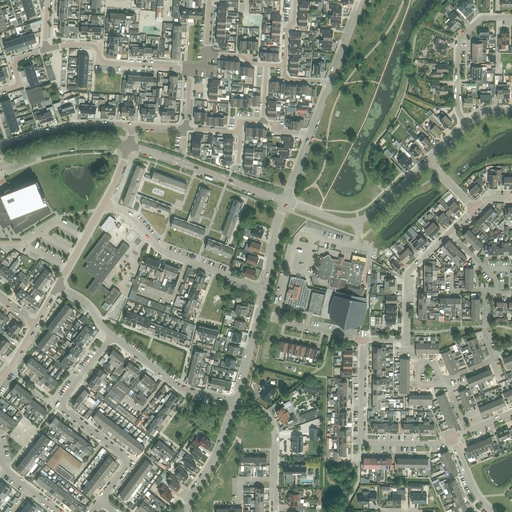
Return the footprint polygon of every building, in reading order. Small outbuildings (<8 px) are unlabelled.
[(195,10),(194,18),(201,19),(201,14),(204,14),(205,9),(203,8),(203,10),(202,10),(198,10),(198,6),(200,6),(201,3),(200,0),(195,0),(195,1),(195,5),(195,6),(195,10)] [(300,3),(300,9),(308,10),(308,6),(310,6),(310,1),(302,0),(302,3),(300,3)] [(472,11),(469,7),(474,3),(470,0),(465,0),(466,0),(464,2),(458,8),(466,16),(472,11)] [(219,6),(219,12),(228,12),(229,3),(221,3),(221,6),(219,6)] [(24,10),(21,11),(21,13),(34,9),(32,4),(23,7),(24,10)] [(333,15),(339,16),(341,16),(342,8),(339,8),(340,5),(330,5),(330,11),(333,11),(333,15)] [(106,17),(106,23),(109,23),(109,22),(112,22),(112,26),(114,26),(115,13),(110,12),(110,13),(107,13),(107,17),(106,17)] [(458,21),(461,18),(454,12),(450,15),(451,16),(450,17),(450,18),(450,19),(451,20),(449,22),(448,23),(449,24),(451,26),(450,27),(451,28),(454,31),(461,24),(458,21)] [(273,22),(281,23),(281,17),(280,17),(280,14),(272,13),(271,19),(273,19),(273,22)] [(94,15),(93,34),(100,35),(100,29),(104,29),(104,27),(100,27),(99,27),(98,25),(98,20),(97,20),(97,15),(94,15)] [(333,15),(330,15),(329,21),(332,21),(332,26),(341,26),(341,19),(339,18),(339,16),(333,15)] [(9,22),(0,24),(0,30),(4,29),(7,28),(6,26),(10,24),(9,22)] [(307,22),(299,22),(299,28),(300,28),(300,30),(308,31),(309,26),(307,26),(307,22)] [(173,32),(181,32),(182,26),(177,25),(177,24),(170,23),(170,28),(173,28),(173,32)] [(27,31),(31,43),(36,41),(33,33),(30,34),(29,31),(27,24),(25,25),(27,31)] [(324,39),(330,40),(332,40),(333,33),(330,33),(331,30),(321,29),(321,35),(324,35),(324,39)] [(487,40),(490,40),(495,40),(495,37),(493,37),(493,34),(489,34),(489,30),(484,30),(484,29),(479,29),(479,30),(479,37),(487,37),(487,40)] [(291,31),(291,38),(292,38),(292,39),(301,40),(301,32),(296,32),(292,31),(291,31)] [(502,38),(498,38),(498,48),(505,48),(505,44),(509,44),(509,33),(509,32),(505,31),(505,33),(502,33),(502,38)] [(9,34),(7,34),(11,49),(16,47),(14,40),(12,36),(9,36),(9,34)] [(19,34),(17,34),(17,35),(21,46),(26,44),(23,36),(20,37),(19,34)] [(238,43),(237,48),(240,48),(246,49),(247,40),(247,36),(244,36),(244,37),(241,37),(240,38),(240,43),(238,43)] [(447,50),(446,50),(448,46),(442,44),(444,40),(437,38),(434,45),(438,47),(437,51),(440,52),(440,53),(445,55),(447,50)] [(290,41),(290,46),(291,47),(300,47),(301,40),(292,39),(291,41),(290,41)] [(330,40),(324,39),(321,39),(320,45),(323,46),(323,50),(332,51),(332,43),(330,43),(330,40)] [(472,43),(472,49),(482,49),(487,49),(487,40),(480,40),(480,43),(473,43),(472,43)] [(220,42),(219,48),(221,48),(221,51),(229,51),(229,46),(228,46),(228,42),(220,42)] [(138,55),(138,47),(138,44),(130,44),(130,51),(132,51),(131,55),(138,55)] [(290,48),(290,54),(293,54),(300,55),(301,55),(302,55),(302,49),(300,49),(300,47),(291,47),(291,48),(290,48)] [(291,57),(290,63),(299,63),(299,60),(300,60),(301,55),(293,54),(293,57),(291,57)] [(318,61),(318,65),(314,64),(313,68),(313,73),(321,73),(321,71),(324,71),(325,62),(318,61)] [(448,72),(448,64),(437,64),(437,72),(434,72),(433,76),(441,76),(441,72),(448,72)] [(0,80),(5,79),(5,78),(9,77),(8,75),(5,67),(1,68),(2,70),(0,70),(0,80)] [(246,67),(245,75),(249,75),(249,76),(254,77),(254,69),(252,69),(252,67),(246,67)] [(38,70),(37,68),(25,72),(27,77),(36,74),(35,71),(38,70)] [(487,73),(471,73),(471,79),(472,79),(472,80),(479,80),(479,83),(487,83),(487,73)] [(133,89),(134,75),(128,75),(127,80),(123,80),(122,88),(122,93),(125,94),(125,88),(129,88),(133,89)] [(153,77),(147,76),(146,89),(150,90),(150,85),(153,85),(156,85),(156,79),(153,79),(153,77)] [(41,80),(40,78),(28,81),(30,87),(39,84),(38,81),(41,80)] [(218,89),(218,85),(220,85),(220,80),(212,79),(212,82),(210,82),(210,88),(218,89)] [(270,82),(269,92),(271,92),(271,90),(274,90),(274,91),(278,92),(278,89),(279,83),(279,81),(273,81),(273,82),(270,82)] [(507,84),(503,84),(503,99),(509,99),(509,98),(509,91),(511,91),(511,81),(507,82),(507,84)] [(445,94),(448,94),(448,86),(439,86),(439,82),(432,82),(431,88),(437,88),(437,94),(445,94)] [(472,102),(476,102),(476,83),(468,83),(468,87),(472,87),(472,90),(471,90),(471,91),(472,91),(472,94),(468,94),(468,98),(464,98),(464,105),(465,105),(465,107),(469,107),(469,105),(472,105),(472,102)] [(494,84),(494,89),(494,91),(497,91),(497,97),(497,99),(503,99),(503,84),(494,84)] [(302,93),(302,96),(306,96),(305,98),(311,99),(311,96),(315,96),(315,90),(311,89),(312,87),(311,87),(309,87),(309,85),(303,85),(303,86),(302,93)] [(45,100),(42,91),(40,86),(26,90),(31,105),(45,100)] [(494,96),(494,91),(494,89),(490,89),(490,91),(487,91),(487,94),(480,94),(480,101),(490,101),(491,96),(494,96)] [(243,98),(243,106),(249,107),(249,105),(252,105),(252,97),(253,95),(253,93),(249,93),(249,97),(247,97),(247,99),(243,98)] [(252,97),(252,105),(260,106),(260,95),(253,95),(252,97)] [(78,103),(79,98),(79,96),(74,97),(67,99),(68,102),(64,103),(68,114),(75,112),(72,105),(76,104),(78,103)] [(148,103),(148,117),(154,117),(154,111),(158,111),(158,105),(159,97),(156,97),(155,104),(152,104),(148,103)] [(79,98),(78,103),(78,105),(81,106),(81,112),(88,113),(88,105),(84,105),(85,99),(79,98)] [(168,105),(167,118),(174,119),(174,110),(172,110),(172,105),(171,105),(172,101),(176,102),(176,99),(169,98),(168,105)] [(88,105),(88,113),(88,114),(92,114),(92,113),(95,113),(95,106),(98,107),(98,100),(92,99),(92,105),(88,105)] [(98,100),(98,107),(101,107),(101,114),(107,114),(108,106),(104,106),(105,100),(98,100)] [(115,115),(115,108),(118,108),(118,102),(118,101),(112,100),(112,106),(108,106),(107,114),(115,115)] [(61,116),(68,114),(64,103),(61,104),(60,102),(53,104),(55,111),(59,110),(61,116)] [(15,103),(2,107),(4,112),(13,109),(12,106),(15,105),(15,103)] [(47,112),(44,113),(46,121),(53,119),(52,115),(55,114),(52,107),(46,108),(47,112)] [(46,121),(44,113),(40,115),(39,111),(33,113),(35,120),(36,120),(38,119),(40,123),(46,121)] [(433,113),(430,115),(440,124),(442,122),(447,127),(452,122),(451,122),(452,121),(449,118),(449,119),(442,112),(437,117),(433,112),(433,113)] [(18,113),(6,117),(7,121),(16,119),(15,116),(18,115),(18,113)] [(219,117),(218,125),(224,125),(224,124),(227,124),(228,116),(222,115),(223,113),(219,113),(219,117)] [(440,124),(430,115),(428,117),(432,122),(430,124),(433,127),(428,131),(433,136),(433,135),(435,136),(436,135),(437,136),(442,132),(437,127),(440,124)] [(294,129),(295,121),(291,120),(291,119),(286,118),(285,126),(288,127),(288,128),(294,129)] [(295,121),(294,129),(300,129),(300,127),(303,127),(304,119),(298,119),(298,121),(295,121)] [(21,123),(9,126),(10,131),(19,129),(18,125),(21,124),(21,123)] [(406,131),(416,140),(418,138),(417,138),(418,138),(412,132),(413,131),(410,127),(406,131)] [(264,128),(259,128),(258,136),(261,136),(261,138),(266,138),(267,130),(264,130),(264,128)] [(193,143),(201,143),(201,140),(203,140),(203,134),(195,134),(195,137),(193,136),(193,143)] [(418,138),(416,140),(422,147),(424,145),(426,147),(431,142),(425,137),(422,134),(418,138),(417,138),(418,138)] [(285,147),(288,147),(290,147),(290,148),(293,148),(294,140),(292,140),(292,137),(283,137),(282,143),(285,143),(285,147)] [(395,146),(396,147),(399,149),(399,148),(402,146),(396,140),(393,143),(395,146)] [(417,156),(422,151),(420,149),(422,147),(416,140),(413,143),(413,142),(406,149),(414,157),(416,155),(417,156)] [(400,153),(402,156),(398,161),(402,165),(403,164),(406,166),(406,165),(407,166),(412,161),(407,156),(409,154),(402,146),(399,148),(402,151),(400,153)] [(285,147),(278,147),(278,153),(281,153),(281,157),(283,157),(286,157),(286,158),(289,158),(290,150),(288,150),(289,148),(288,148),(288,147),(285,147)] [(384,152),(389,158),(392,155),(387,149),(384,152)] [(220,159),(220,164),(230,165),(230,162),(232,162),(232,156),(224,156),(224,159),(220,159)] [(281,157),(274,157),(274,163),(277,163),(276,167),(285,168),(285,160),(284,160),(283,160),(283,158),(283,157),(281,157)] [(135,171),(144,175),(146,168),(137,165),(135,171)] [(245,166),(244,172),(247,172),(247,174),(257,175),(257,167),(245,166)] [(497,180),(500,180),(500,169),(494,169),(494,174),(489,174),(489,185),(490,185),(490,186),(493,186),(493,185),(497,185),(497,180)] [(144,175),(135,171),(132,178),(141,181),(144,175)] [(162,174),(156,172),(153,181),(159,183),(162,174)] [(169,177),(162,174),(159,183),(165,186),(169,177)] [(510,185),(510,177),(507,177),(507,175),(501,175),(501,181),(504,181),(504,185),(510,185)] [(175,179),(169,177),(165,186),(172,188),(175,179)] [(485,184),(479,177),(473,183),(476,185),(472,189),(471,188),(469,191),(469,192),(475,197),(482,190),(480,188),(485,184)] [(1,198),(0,198),(0,224),(2,229),(12,223),(13,225),(11,226),(15,234),(50,212),(46,205),(44,206),(43,204),(46,202),(44,196),(45,195),(38,178),(10,191),(12,196),(11,196),(7,198),(6,198),(4,199),(3,197),(4,197),(3,196),(1,198)] [(141,181),(132,178),(130,184),(139,187),(141,181)] [(175,179),(172,188),(178,190),(181,181),(175,179)] [(187,184),(181,181),(178,190),(184,193),(187,184)] [(130,184),(128,190),(137,193),(139,187),(130,184)] [(200,186),(198,193),(207,196),(209,190),(205,188),(200,186)] [(128,190),(125,196),(134,200),(137,193),(128,190)] [(198,193),(195,199),(204,203),(207,196),(198,193)] [(169,215),(172,207),(145,197),(143,196),(138,194),(137,199),(142,201),(141,201),(143,201),(141,206),(147,208),(146,208),(149,209),(149,208),(169,215)] [(134,200),(125,196),(123,203),(132,206),(134,200)] [(204,203),(195,199),(193,206),(202,209),(204,203)] [(232,206),(241,209),(244,203),(239,201),(235,199),(232,206)] [(448,206),(445,208),(453,216),(456,212),(456,211),(460,207),(454,201),(449,207),(448,206)] [(453,216),(445,208),(440,203),(437,206),(443,212),(438,218),(443,223),(448,219),(449,220),(453,216)] [(195,215),(199,217),(200,215),(202,209),(193,206),(190,214),(195,215)] [(232,206),(230,212),(239,215),(241,209),(232,206)] [(487,211),(496,220),(498,218),(500,216),(499,215),(501,213),(496,208),(494,210),(491,207),(487,211)] [(487,211),(484,215),(492,223),(494,221),(495,223),(497,221),(496,220),(487,211)] [(239,215),(230,212),(228,218),(237,222),(239,215)] [(110,215),(100,227),(106,232),(108,230),(110,231),(116,223),(114,222),(116,220),(110,215)] [(480,218),(489,227),(490,228),(492,227),(490,225),(492,223),(484,215),(480,218)] [(203,237),(206,229),(174,217),(171,226),(203,237)] [(228,218),(225,225),(234,228),(237,222),(228,218)] [(480,218),(476,222),(477,222),(479,225),(485,231),(489,227),(480,218)] [(428,221),(426,223),(427,224),(435,233),(440,228),(433,222),(431,224),(429,222),(428,221)] [(426,223),(424,225),(424,226),(427,228),(424,230),(431,237),(435,233),(427,224),(426,223)] [(225,225),(223,231),(232,234),(234,228),(225,225)] [(463,235),(466,239),(474,231),(476,229),(477,228),(476,226),(470,231),(468,229),(463,235)] [(244,231),(242,235),(244,235),(245,235),(248,237),(253,239),(254,235),(258,236),(261,238),(262,234),(263,234),(264,232),(263,232),(264,230),(260,229),(254,227),(253,231),(245,228),(244,231)] [(410,232),(409,232),(410,232),(413,236),(414,237),(417,235),(417,234),(418,234),(413,229),(412,229),(411,230),(410,232)] [(225,243),(228,244),(232,234),(223,231),(222,233),(227,234),(226,236),(228,236),(225,243)] [(474,235),(476,233),(474,231),(466,239),(470,242),(476,237),(474,235)] [(111,237),(105,233),(84,260),(88,263),(84,268),(96,278),(86,290),(92,295),(97,289),(107,296),(104,299),(108,302),(111,304),(120,292),(114,287),(110,292),(101,284),(130,247),(123,242),(117,250),(108,242),(111,237)] [(414,237),(422,245),(427,241),(421,235),(419,237),(417,235),(414,237)] [(477,238),(476,237),(470,242),(473,246),(481,238),(480,236),(477,238)] [(418,250),(422,245),(414,237),(409,242),(411,245),(412,244),(418,250)] [(483,240),(481,238),(473,246),(477,250),(483,244),(481,242),(483,240)] [(209,239),(206,247),(231,257),(234,248),(209,239)] [(444,252),(452,243),(449,240),(443,245),(440,248),(444,252)] [(246,243),(244,249),(246,250),(250,251),(251,249),(252,249),(254,250),(259,251),(260,247),(261,246),(261,245),(256,243),(252,241),(250,245),(246,244),(246,243)] [(494,254),(494,242),(494,241),(491,241),(491,242),(490,242),(488,243),(488,245),(485,245),(484,252),(488,252),(488,254),(494,254)] [(452,243),(444,252),(441,254),(443,256),(446,254),(447,255),(450,253),(456,247),(452,243)] [(410,259),(409,258),(401,250),(400,249),(399,247),(397,250),(401,254),(399,256),(405,262),(406,261),(407,262),(410,259)] [(409,258),(414,253),(408,247),(406,250),(404,247),(401,250),(409,258)] [(450,253),(447,255),(451,259),(460,251),(456,247),(450,253)] [(250,251),(246,250),(244,256),(248,257),(247,261),(256,264),(258,258),(251,255),(252,252),(250,251)] [(453,261),(454,263),(457,260),(463,254),(460,251),(451,259),(449,261),(450,263),(453,261)] [(351,263),(331,258),(329,255),(328,254),(324,257),(321,256),(319,263),(315,266),(318,270),(316,277),(320,278),(321,280),(324,281),(327,279),(329,280),(329,284),(330,287),(335,288),(335,291),(337,291),(336,295),(335,295),(331,306),(330,317),(341,321),(341,323),(349,325),(350,323),(361,324),(362,324),(366,313),(367,302),(366,302),(365,302),(366,298),(363,297),(365,287),(360,286),(365,262),(352,259),(351,263)] [(457,260),(454,263),(456,265),(454,267),(456,269),(467,258),(463,254),(457,260)] [(401,266),(397,263),(400,261),(394,255),(390,259),(392,262),(390,264),(397,271),(399,269),(398,268),(401,266)] [(149,271),(153,259),(147,257),(144,264),(148,265),(146,270),(149,271)] [(0,273),(4,276),(8,270),(5,267),(9,263),(4,259),(0,264),(2,266),(0,269),(0,273)] [(153,259),(149,271),(152,272),(153,270),(157,271),(160,262),(160,261),(156,259),(156,260),(153,259)] [(8,270),(4,276),(4,277),(8,280),(9,280),(14,274),(11,271),(17,263),(15,261),(8,270)] [(425,265),(425,270),(437,270),(439,270),(439,267),(435,267),(435,265),(436,265),(436,261),(428,261),(427,263),(427,265),(425,265)] [(40,263),(39,262),(34,268),(41,274),(42,273),(48,278),(52,273),(52,272),(50,271),(50,272),(45,268),(43,271),(38,267),(41,263),(40,263)] [(244,274),(251,276),(250,277),(252,278),(253,277),(254,277),(256,271),(248,268),(249,265),(243,263),(241,269),(246,270),(244,274)] [(165,264),(163,271),(166,273),(165,277),(165,278),(167,279),(168,278),(169,274),(172,266),(165,264)] [(172,266),(169,274),(172,275),(176,276),(178,268),(172,266)] [(17,276),(14,274),(9,280),(15,284),(19,279),(21,281),(26,275),(21,271),(17,276)] [(199,271),(196,280),(203,283),(204,281),(205,281),(206,277),(204,276),(205,273),(199,271)] [(42,273),(41,274),(39,276),(36,274),(34,276),(35,277),(44,284),(48,278),(42,273)] [(134,284),(132,290),(137,292),(141,283),(143,277),(140,276),(137,275),(135,279),(134,284)] [(385,285),(396,285),(396,280),(395,280),(395,278),(389,278),(389,275),(381,275),(381,281),(385,281),(385,285)] [(302,279),(295,277),(291,276),(288,288),(289,288),(288,291),(287,291),(285,303),(289,303),(288,307),(296,309),(296,305),(307,307),(306,311),(321,315),(323,307),(326,292),(311,289),(308,288),(305,284),(306,280),(302,279)] [(35,277),(33,280),(32,279),(30,281),(40,289),(44,284),(35,277)] [(196,280),(190,278),(189,281),(194,283),(193,286),(201,289),(203,283),(196,280)] [(21,299),(26,293),(23,290),(27,285),(26,284),(27,282),(24,279),(22,282),(17,288),(19,290),(15,295),(21,299)] [(396,285),(385,285),(385,288),(381,288),(381,294),(388,294),(389,291),(395,291),(395,289),(396,289),(396,285)] [(189,288),(188,291),(199,295),(201,289),(193,286),(192,289),(189,288)] [(26,293),(21,299),(21,300),(22,301),(23,301),(26,304),(37,290),(35,288),(29,295),(26,293)] [(37,290),(26,304),(32,308),(37,302),(33,299),(37,294),(40,297),(43,294),(37,290)] [(137,292),(132,290),(129,298),(128,299),(134,301),(136,295),(137,292)] [(199,295),(188,291),(187,294),(190,295),(189,298),(196,301),(199,295)] [(378,299),(378,297),(370,296),(370,308),(372,309),(372,299),(378,299)] [(386,303),(383,303),(383,311),(387,311),(397,311),(398,311),(398,309),(397,308),(397,305),(395,305),(393,305),(393,303),(395,303),(397,303),(397,296),(386,296),(386,303)] [(196,301),(189,298),(187,302),(185,300),(184,303),(186,304),(194,307),(195,305),(196,305),(197,301),(196,301)] [(506,312),(506,304),(503,304),(503,301),(501,301),(501,300),(496,300),(496,310),(500,310),(500,312),(506,312)] [(66,303),(63,307),(73,315),(74,313),(71,311),(73,309),(66,303)] [(186,304),(184,310),(192,313),(194,307),(186,304)] [(227,310),(226,314),(232,316),(237,317),(237,316),(237,314),(245,315),(246,312),(247,311),(248,307),(248,306),(238,304),(236,311),(232,310),(231,311),(227,310)] [(165,306),(163,312),(169,314),(172,307),(170,306),(166,305),(165,306)] [(59,311),(67,317),(69,315),(71,317),(73,315),(63,307),(59,311)] [(133,313),(130,312),(131,308),(128,307),(127,310),(124,318),(130,321),(133,313)] [(147,312),(145,317),(142,325),(148,327),(151,320),(148,318),(149,315),(150,312),(152,309),(149,308),(147,312)] [(133,313),(130,321),(136,323),(139,315),(136,314),(137,310),(135,309),(134,309),(133,313)] [(192,313),(184,310),(183,314),(178,312),(177,315),(182,317),(189,319),(192,313)] [(59,311),(56,315),(66,323),(68,322),(65,319),(67,317),(59,311)] [(139,315),(136,323),(142,325),(145,317),(142,316),(143,313),(140,312),(140,311),(139,315)] [(56,315),(53,319),(61,325),(62,323),(65,325),(66,323),(56,315)] [(83,315),(79,320),(85,325),(83,327),(81,325),(79,327),(90,335),(93,331),(91,329),(88,327),(90,324),(85,320),(86,318),(83,315)] [(232,316),(231,321),(235,322),(234,326),(244,329),(246,322),(238,320),(239,317),(237,316),(237,317),(232,316)] [(396,323),(396,317),(386,317),(383,317),(383,326),(389,326),(389,323),(396,323)] [(148,327),(148,329),(154,331),(157,324),(153,323),(155,319),(152,318),(151,320),(148,327)] [(53,319),(50,323),(60,331),(62,330),(59,327),(61,325),(53,319)] [(157,324),(154,331),(160,334),(163,326),(159,325),(161,321),(158,320),(157,324)] [(184,325),(181,333),(178,340),(184,343),(187,335),(184,334),(188,322),(185,321),(184,325)] [(14,322),(10,327),(17,333),(19,330),(20,331),(22,328),(21,328),(14,322)] [(164,322),(163,326),(160,334),(166,336),(169,328),(165,327),(167,324),(164,322)] [(60,331),(50,323),(46,328),(49,330),(49,329),(54,333),(56,331),(59,333),(60,331)] [(170,325),(169,328),(166,336),(172,338),(175,331),(172,329),(173,326),(170,325)] [(199,326),(198,333),(201,334),(200,339),(203,340),(204,335),(206,327),(199,326)] [(5,331),(3,334),(9,338),(11,336),(13,338),(14,338),(16,336),(15,335),(17,333),(10,327),(8,330),(7,329),(5,331)] [(79,327),(78,329),(81,331),(79,333),(86,339),(90,335),(79,327)] [(175,331),(172,338),(178,340),(181,333),(178,332),(179,328),(176,327),(175,331)] [(212,329),(206,327),(204,335),(208,336),(206,341),(209,341),(212,329)] [(49,329),(49,330),(46,333),(56,341),(58,339),(55,337),(57,335),(54,333),(49,329)] [(212,329),(209,341),(212,342),(214,337),(217,338),(219,330),(212,329)] [(226,341),(232,342),(233,339),(241,341),(242,335),(233,332),(232,337),(227,336),(226,341)] [(46,333),(43,337),(50,343),(52,341),(55,343),(56,341),(46,333)] [(86,339),(79,333),(77,335),(74,333),(73,335),(83,343),(86,339)] [(3,337),(0,340),(0,343),(6,348),(8,345),(8,346),(10,343),(7,341),(9,338),(3,334),(1,336),(3,337)] [(73,335),(72,337),(74,339),(73,341),(77,345),(80,347),(83,343),(73,335)] [(469,345),(478,342),(476,337),(470,339),(469,336),(463,339),(465,344),(468,343),(469,345)] [(50,343),(43,337),(40,341),(50,349),(51,348),(51,347),(49,345),(50,343)] [(67,340),(66,342),(69,345),(80,353),(83,349),(80,347),(77,345),(73,341),(72,341),(71,343),(70,343),(67,340)] [(50,349),(40,341),(37,345),(44,351),(46,349),(48,351),(53,355),(54,353),(50,349)] [(232,342),(226,341),(225,346),(229,347),(228,351),(238,354),(239,347),(232,345),(232,342)] [(286,351),(288,342),(282,341),(281,344),(278,343),(277,350),(280,351),(280,350),(286,351)] [(469,345),(464,347),(465,350),(467,349),(469,352),(471,351),(480,347),(478,342),(469,345)] [(300,345),(294,344),(291,355),(292,355),(297,356),(298,353),(300,345)] [(69,345),(68,347),(71,349),(69,351),(76,357),(80,353),(69,345)] [(306,346),(304,355),(303,357),(306,358),(307,355),(309,356),(311,347),(306,346)] [(338,348),(338,356),(341,356),(352,356),(352,350),(350,350),(350,347),(341,346),(341,348),(338,348)] [(311,347),(309,356),(312,357),(312,358),(313,359),(314,359),(318,360),(320,352),(317,351),(317,349),(311,347)] [(471,351),(473,353),(468,355),(469,358),(474,356),(482,352),(480,347),(471,351)] [(103,362),(102,365),(107,369),(111,364),(119,354),(113,349),(110,353),(107,351),(105,354),(108,356),(111,358),(108,361),(108,362),(106,365),(103,362)] [(450,350),(441,353),(443,359),(455,354),(455,352),(451,353),(450,350)] [(76,357),(69,351),(67,353),(64,351),(63,353),(73,361),(76,357)] [(474,356),(475,358),(472,360),(474,365),(480,362),(478,360),(485,357),(482,352),(474,356)] [(70,365),(73,361),(63,353),(62,355),(64,357),(63,359),(70,365)] [(119,354),(111,364),(113,366),(116,368),(119,365),(119,364),(124,358),(119,354)] [(455,354),(443,359),(445,364),(454,360),(453,357),(456,356),(455,354)] [(29,368),(37,357),(35,356),(33,359),(31,357),(25,364),(29,368)] [(511,368),(511,367),(508,356),(503,358),(507,369),(510,367),(510,369),(511,368)] [(39,359),(37,357),(29,368),(33,371),(39,363),(37,362),(39,359)] [(222,360),(220,366),(227,368),(227,364),(235,366),(237,359),(227,357),(226,361),(222,360)] [(70,365),(63,359),(61,361),(58,359),(57,361),(67,369),(70,365)] [(454,361),(445,364),(447,369),(460,364),(459,363),(456,364),(454,361)] [(33,371),(37,374),(45,364),(43,362),(43,363),(41,365),(39,363),(33,371)] [(127,376),(134,366),(129,362),(124,368),(127,370),(121,377),(124,379),(127,376)] [(41,377),(47,370),(47,369),(45,368),(47,365),(45,364),(37,374),(41,377)] [(457,368),(460,366),(460,364),(447,369),(450,375),(459,371),(457,368)] [(140,370),(134,366),(127,376),(129,378),(132,374),(135,377),(140,370)] [(382,368),(373,367),(373,373),(377,373),(377,376),(386,376),(386,373),(386,370),(382,370),(382,368)] [(100,369),(96,374),(106,382),(108,380),(105,378),(109,372),(104,368),(102,371),(100,369)] [(352,368),(343,368),(343,371),(341,371),(341,377),(349,377),(350,374),(352,374),(352,368)] [(47,370),(41,377),(39,379),(43,383),(49,375),(47,373),(49,371),(47,369),(47,370)] [(490,381),(486,371),(481,373),(484,380),(486,379),(488,382),(490,381)] [(219,379),(217,387),(223,389),(225,380),(222,379),(223,374),(220,373),(219,378),(219,379)] [(49,375),(43,383),(47,386),(55,375),(54,374),(51,377),(49,375)] [(96,374),(92,379),(99,385),(100,385),(102,382),(104,384),(106,382),(96,374)] [(136,379),(133,384),(135,386),(137,384),(142,388),(150,378),(145,374),(143,376),(139,381),(137,380),(136,379)] [(219,379),(219,378),(215,378),(216,374),(213,374),(210,385),(217,387),(219,379)] [(55,375),(47,386),(51,389),(57,381),(55,380),(57,377),(55,375)] [(198,377),(190,375),(188,380),(189,380),(188,383),(193,384),(193,381),(199,383),(200,380),(197,380),(198,377)] [(225,380),(223,389),(230,390),(230,389),(231,389),(231,387),(230,387),(232,382),(228,381),(229,375),(226,375),(225,380)] [(476,375),(472,377),(475,384),(477,383),(478,386),(481,385),(476,375)] [(140,391),(137,394),(138,395),(143,398),(145,396),(142,394),(145,390),(148,386),(151,389),(154,391),(157,387),(154,385),(156,383),(150,378),(142,388),(140,391)] [(335,384),(335,387),(338,388),(347,388),(347,381),(342,381),(341,381),(341,379),(341,378),(335,378),(335,384)] [(99,385),(92,379),(88,384),(97,391),(98,391),(100,389),(102,387),(100,385),(99,385)] [(118,379),(110,389),(122,399),(126,394),(130,389),(130,388),(118,379)] [(261,396),(268,401),(276,390),(269,385),(264,382),(260,386),(265,390),(261,396)] [(12,397),(20,386),(16,383),(10,391),(13,392),(11,395),(12,397)] [(304,384),(303,390),(313,393),(318,394),(319,388),(304,384)] [(20,386),(12,397),(14,398),(16,395),(19,397),(24,389),(20,386)] [(511,397),(511,395),(510,390),(507,391),(506,388),(504,389),(505,392),(502,393),(505,401),(511,397)] [(21,399),(19,401),(21,403),(28,393),(24,389),(19,397),(21,399)] [(84,389),(80,394),(90,402),(96,406),(99,401),(101,399),(96,395),(94,397),(97,399),(95,401),(89,396),(91,394),(84,389)] [(122,399),(110,389),(103,399),(115,409),(118,404),(122,399)] [(132,390),(130,389),(126,394),(142,406),(146,401),(143,398),(137,394),(132,390)] [(167,394),(165,396),(175,403),(179,398),(170,392),(168,395),(167,394)] [(470,392),(460,396),(462,400),(470,396),(469,395),(471,394),(470,392)] [(28,393),(21,403),(22,404),(24,401),(27,403),(31,398),(32,396),(28,393)] [(435,403),(447,398),(445,393),(442,394),(439,395),(436,396),(437,400),(434,401),(435,403)] [(80,394),(76,399),(82,404),(83,404),(84,402),(91,407),(90,408),(92,410),(96,406),(90,402),(80,394)] [(165,399),(162,403),(171,409),(171,408),(175,403),(165,396),(163,398),(165,399)] [(496,396),(501,407),(506,405),(502,397),(500,398),(499,396),(498,396),(496,396)] [(27,403),(25,405),(27,407),(25,410),(27,411),(35,401),(31,398),(27,403)] [(449,403),(447,398),(435,403),(436,405),(439,404),(440,407),(449,403)] [(76,399),(72,405),(81,412),(83,409),(85,410),(87,408),(82,404),(76,399)] [(347,400),(338,399),(338,402),(335,402),(335,409),(340,409),(341,406),(347,406),(347,400)] [(474,401),(474,399),(463,404),(465,408),(473,404),(472,402),(474,401)] [(489,399),(487,400),(491,411),(496,409),(493,401),(490,402),(489,399)] [(35,401),(27,411),(27,412),(28,413),(31,410),(33,412),(39,404),(35,401)] [(288,427),(297,422),(294,415),(290,416),(287,411),(286,412),(284,408),(286,408),(292,405),(289,401),(284,404),(285,406),(279,409),(275,411),(278,417),(279,416),(283,424),(285,422),(287,427),(288,427)] [(159,404),(157,406),(167,414),(171,409),(162,403),(161,405),(159,404)] [(449,403),(440,407),(442,411),(439,412),(439,414),(451,409),(449,403)] [(487,413),(483,405),(481,406),(480,403),(477,404),(482,415),(487,413)] [(43,407),(39,404),(33,412),(35,414),(33,416),(35,418),(43,407)] [(128,411),(118,404),(115,409),(124,416),(128,411)] [(167,414),(157,406),(156,409),(160,411),(158,414),(164,419),(167,414)] [(35,418),(36,419),(39,416),(41,418),(47,410),(43,407),(35,418)] [(299,415),(302,422),(319,416),(317,409),(299,415)] [(335,409),(335,418),(346,418),(347,412),(340,412),(340,409),(335,409)] [(451,409),(439,414),(440,416),(443,414),(445,418),(453,414),(451,409)] [(98,410),(92,417),(96,421),(102,413),(98,410)] [(0,421),(2,423),(10,413),(8,411),(6,414),(4,412),(0,417),(0,421)] [(137,418),(128,411),(124,416),(133,423),(137,418)] [(6,426),(12,418),(10,417),(12,414),(10,413),(2,423),(6,426)] [(102,413),(96,421),(101,424),(107,417),(102,413)] [(164,419),(158,414),(156,417),(152,414),(150,417),(160,424),(164,419)] [(453,414),(445,418),(446,421),(443,422),(444,424),(456,419),(453,414)] [(146,421),(146,422),(156,429),(160,424),(150,417),(148,415),(146,418),(148,419),(146,421)] [(12,418),(6,426),(10,429),(16,422),(18,419),(17,417),(15,416),(14,416),(12,418)] [(53,428),(59,420),(55,417),(49,424),(53,428)] [(107,417),(101,424),(105,427),(111,420),(107,417)] [(335,418),(335,427),(340,427),(340,424),(346,424),(346,418),(335,418)] [(456,419),(444,424),(444,426),(447,425),(449,428),(458,425),(456,419)] [(53,428),(51,430),(54,432),(56,430),(57,431),(63,423),(59,420),(53,428)] [(111,420),(105,427),(109,431),(115,423),(111,420)] [(146,422),(143,425),(147,428),(146,430),(152,434),(156,429),(146,422)] [(57,431),(56,432),(58,433),(59,432),(61,434),(67,427),(63,423),(57,431)] [(115,423),(109,431),(113,434),(119,426),(115,423)] [(119,426),(113,434),(117,437),(123,430),(119,426)] [(67,427),(61,434),(60,436),(64,440),(66,437),(71,430),(67,427)] [(340,427),(335,427),(334,436),(337,436),(346,436),(346,430),(340,430),(340,427)] [(504,430),(503,431),(506,438),(509,437),(510,439),(511,438),(511,431),(510,433),(508,428),(507,428),(504,429),(504,430)] [(71,430),(66,437),(70,441),(76,433),(71,430)] [(123,430),(117,437),(122,440),(127,433),(123,430)] [(506,438),(503,431),(501,431),(500,431),(498,432),(497,433),(499,437),(496,439),(499,446),(505,443),(503,440),(506,438)] [(76,433),(70,441),(71,442),(71,443),(69,446),(71,448),(74,444),(80,436),(76,433)] [(127,433),(122,440),(126,444),(131,436),(128,433),(127,433)] [(42,434),(39,438),(47,444),(50,440),(42,434)] [(84,440),(80,436),(74,444),(78,447),(84,440)] [(131,436),(126,444),(130,447),(136,439),(132,436),(131,436)] [(196,436),(192,441),(199,446),(200,444),(206,448),(211,442),(203,436),(200,440),(196,436)] [(293,436),(292,450),(302,451),(302,436),(293,436)] [(486,439),(489,446),(492,445),(494,450),(494,451),(499,449),(497,442),(494,443),(491,437),(486,439)] [(39,438),(36,442),(43,448),(46,450),(49,446),(47,444),(39,438)] [(136,439),(130,447),(134,450),(140,443),(136,439)] [(76,450),(74,453),(73,454),(74,455),(77,458),(78,456),(76,454),(78,452),(80,449),(82,450),(88,443),(84,440),(78,447),(76,450)] [(156,454),(164,444),(159,440),(151,450),(154,452),(149,458),(152,460),(154,457),(156,454)] [(199,446),(192,441),(186,449),(198,459),(198,458),(199,459),(200,457),(202,453),(197,449),(199,446)] [(486,451),(481,441),(477,443),(480,450),(481,453),(486,451)] [(36,442),(32,447),(40,453),(40,452),(43,448),(36,442)] [(82,450),(80,454),(83,456),(84,457),(86,454),(87,454),(89,451),(92,453),(95,449),(92,447),(93,446),(88,443),(82,450)] [(140,443),(134,450),(139,454),(145,446),(140,443)] [(477,443),(472,445),(476,455),(479,454),(481,453),(480,450),(477,443)] [(164,444),(156,454),(161,458),(169,448),(164,444)] [(476,455),(472,445),(467,447),(468,450),(465,451),(469,462),(475,459),(478,458),(476,455)] [(64,457),(67,452),(60,446),(46,463),(54,469),(57,465),(58,465),(61,461),(64,457)] [(32,447),(29,451),(37,457),(39,458),(39,459),(43,454),(40,452),(40,453),(32,447)] [(169,448),(161,458),(164,459),(164,460),(167,456),(169,458),(174,452),(169,448)] [(346,448),(337,448),(337,452),(334,451),(334,460),(341,460),(341,457),(340,457),(340,454),(346,454),(346,448)] [(442,456),(439,457),(440,459),(450,455),(448,450),(440,453),(442,456)] [(29,451),(26,455),(35,462),(39,458),(37,457),(29,451)] [(64,457),(66,459),(68,461),(71,463),(73,464),(76,466),(78,468),(82,464),(80,462),(77,460),(75,458),(72,456),(70,454),(67,452),(64,457)] [(195,466),(196,465),(191,461),(193,458),(186,453),(183,458),(186,461),(184,464),(192,470),(193,469),(194,469),(194,468),(195,468),(195,467),(195,466)] [(32,466),(35,462),(26,455),(23,459),(32,466)] [(108,456),(105,461),(112,466),(116,462),(108,456)] [(369,468),(370,458),(364,458),(364,464),(361,464),(361,471),(366,471),(366,468),(369,468)] [(23,459),(19,463),(29,471),(32,466),(23,459)] [(145,459),(142,464),(149,470),(151,468),(153,465),(145,459)] [(452,460),(444,463),(445,465),(443,466),(444,469),(454,464),(452,460)] [(105,461),(102,465),(109,470),(112,466),(105,461)] [(158,462),(157,463),(164,469),(164,470),(167,466),(164,465),(158,461),(158,462)] [(29,471),(19,463),(16,468),(23,473),(22,474),(25,476),(29,471)] [(175,468),(178,471),(176,474),(184,480),(188,475),(183,471),(185,469),(178,463),(175,468)] [(142,464),(139,468),(146,474),(149,470),(142,464)] [(286,483),(292,483),(293,471),(301,471),(301,474),(306,474),(306,471),(305,471),(305,465),(305,464),(302,464),(302,465),(298,465),(298,464),(295,464),(295,465),(292,465),(292,464),(289,464),(289,465),(286,465),(286,478),(286,483)] [(57,465),(54,469),(68,481),(69,480),(72,476),(58,465),(57,465)] [(102,465),(98,469),(106,475),(109,470),(102,465)] [(146,474),(139,468),(135,472),(143,478),(146,474)] [(98,469),(95,473),(103,479),(106,475),(98,469)] [(456,469),(448,472),(449,475),(447,476),(448,478),(458,474),(456,469)] [(135,472),(132,477),(140,482),(143,478),(135,472)] [(39,483),(45,476),(41,473),(35,480),(39,483)] [(95,473),(92,477),(99,483),(103,479),(95,473)] [(43,487),(49,479),(47,478),(49,476),(47,474),(45,476),(39,483),(39,484),(42,486),(43,487)] [(168,484),(176,491),(180,485),(175,481),(177,479),(170,474),(167,478),(170,481),(168,484)] [(99,483),(92,477),(89,481),(96,487),(99,483)] [(132,477),(129,481),(137,487),(140,482),(132,477)] [(51,481),(49,479),(43,487),(48,490),(53,482),(55,481),(52,479),(51,481)] [(446,489),(457,484),(455,479),(443,484),(445,489),(447,489),(446,489)] [(89,481),(85,486),(93,491),(96,487),(89,481)] [(129,481),(126,485),(133,491),(137,487),(129,481)] [(1,482),(0,482),(0,488),(8,495),(12,490),(9,488),(1,482)] [(48,490),(47,491),(50,493),(51,492),(52,493),(60,483),(58,482),(56,484),(53,482),(48,490)] [(60,483),(52,493),(56,496),(64,486),(60,483)] [(169,489),(162,484),(159,489),(162,491),(160,495),(168,501),(172,495),(167,491),(169,489)] [(459,489),(457,484),(446,489),(447,489),(448,493),(459,489)] [(126,485),(123,489),(130,495),(133,491),(126,485)] [(64,486),(56,496),(60,500),(66,492),(68,490),(64,487),(64,486)] [(93,491),(85,486),(82,490),(89,496),(93,491)] [(130,495),(123,489),(119,494),(126,499),(127,499),(129,501),(131,498),(129,497),(130,495)] [(389,497),(389,500),(388,500),(388,503),(393,503),(401,503),(401,498),(405,498),(405,490),(397,489),(397,494),(392,494),(392,497),(389,497)] [(461,494),(459,489),(448,493),(450,498),(461,494)] [(289,499),(300,499),(300,496),(303,496),(303,490),(296,490),(296,493),(289,493),(289,499)] [(66,492),(60,500),(64,503),(71,494),(67,491),(66,492)] [(72,493),(64,503),(69,506),(68,507),(74,499),(77,496),(72,493)] [(376,500),(376,493),(369,493),(369,496),(359,496),(359,503),(369,503),(369,500),(376,500)] [(419,502),(426,502),(426,493),(412,493),(412,503),(419,503),(419,502)] [(73,509),(72,510),(74,511),(75,511),(76,511),(77,511),(79,510),(80,511),(83,511),(86,508),(83,505),(80,503),(86,496),(84,495),(79,502),(73,509)] [(148,505),(149,504),(147,502),(149,500),(145,498),(137,508),(143,511),(148,505)] [(455,502),(455,501),(452,503),(454,507),(465,503),(463,498),(455,502)] [(79,502),(74,499),(68,507),(71,509),(71,508),(73,509),(79,502)] [(300,499),(289,499),(289,505),(296,505),(296,508),(303,508),(303,509),(306,509),(306,506),(303,506),(303,502),(299,502),(300,499)] [(28,501),(24,506),(32,511),(36,511),(37,511),(39,509),(40,510),(42,508),(35,502),(33,505),(32,504),(28,501)] [(454,507),(451,509),(452,511),(455,510),(455,511),(459,511),(460,511),(459,511),(467,508),(465,503),(454,507)]
